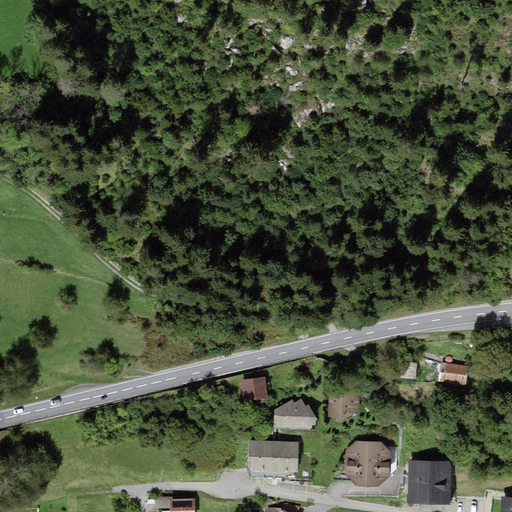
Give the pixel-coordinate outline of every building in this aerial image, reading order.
[(418,364),(400,361),(398,377),(416,380),(418,364)] [(468,366),(441,362),(437,382),(465,386),(468,366)] [(266,377),(241,380),(243,401),(268,398),(266,377)] [(360,392),(330,391),(329,417),(341,422),(360,412),(360,392)] [(293,399),(274,410),(274,429),(316,430),(316,421),(318,420),(308,404),(307,405),(302,398),(295,402),(293,399)] [(299,441),(249,440),(248,462),(252,462),(252,473),(289,474),(289,472),(298,473),(299,441)] [(383,441),(357,441),(347,450),(347,454),(344,456),(346,459),(345,473),(358,487),(379,487),(391,474),(391,461),(394,459),(392,456),(392,453),(383,441)] [(451,461),(409,460),(408,503),(451,504),(451,461)] [(155,509),(170,508),(170,499),(195,498),(195,509),(198,509),(198,496),(155,497),(155,509)] [(511,511),(511,496),(502,496),(500,511),(511,511)] [(195,498),(170,499),(170,508),(170,511),(195,511),(195,509),(195,498)] [(284,503),(281,508),(287,511),(297,511),(301,507),(284,503)]
